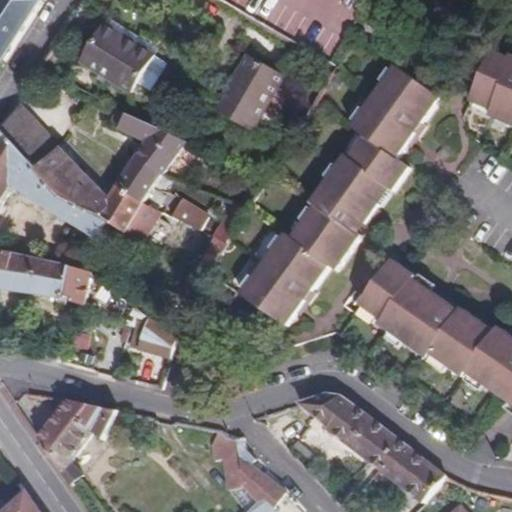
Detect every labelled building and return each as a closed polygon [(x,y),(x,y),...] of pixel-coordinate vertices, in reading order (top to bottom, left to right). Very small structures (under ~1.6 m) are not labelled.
[(0,77),(36,21),(49,0),(6,0),(0,10),(0,77)] [(131,97),(154,60),(104,29),(80,65),(131,97)] [(511,61),(505,58),(504,61),(487,54),(466,105),(470,107),(487,115),(486,120),(511,130),(511,61)] [(250,137),(285,83),(248,59),(213,114),(250,137)] [(273,325),(291,337),(300,322),(299,321),(305,311),(311,317),(320,303),(316,301),(333,277),(339,281),(372,233),(365,229),(374,215),(378,218),(391,200),(393,202),(410,177),(398,168),(408,153),(414,143),(418,146),(426,135),(421,132),(439,107),(393,76),(352,136),(365,145),(363,147),(351,164),(349,167),(346,164),(313,213),(316,216),(307,229),(296,245),(290,242),(245,305),(262,318),(265,314),(275,321),(273,325)] [(487,115),(470,107),(466,114),(484,122),(486,120),(487,115)] [(181,145),(158,132),(117,111),(113,121),(109,126),(149,147),(145,153),(168,167),(181,145)] [(57,148),(11,116),(1,134),(49,169),(60,151),(57,148)] [(49,169),(1,134),(0,135),(0,230),(31,184),(103,233),(113,214),(93,200),(49,169)] [(414,143),(408,153),(412,156),(418,146),(414,143)] [(346,161),(351,164),(363,147),(357,144),(346,161)] [(60,151),(49,169),(93,200),(106,184),(60,151)] [(151,197),(168,167),(145,153),(127,182),(151,197)] [(146,205),(151,197),(127,182),(120,194),(106,184),(93,200),(113,214),(133,228),(139,218),(149,225),(157,213),(146,205)] [(173,216),(203,232),(213,213),(183,198),(173,216)] [(365,229),(372,233),(380,220),(378,218),(374,215),(365,229)] [(301,227),(290,242),(296,245),(307,229),(301,227)] [(99,263),(0,246),(0,292),(86,306),(99,263)] [(511,341),(501,334),(497,339),(452,308),(451,307),(446,314),(433,306),(436,303),(433,300),(417,289),(419,285),(393,269),(362,316),(365,318),(381,328),(384,330),(382,333),(395,343),(410,353),(431,368),(434,363),(437,365),(454,377),(466,385),(469,381),(471,383),(487,393),(511,410),(511,341)] [(417,289),(433,300),(437,294),(421,282),(419,285),(417,289)] [(446,314),(451,307),(438,299),(436,303),(433,306),(446,314)] [(299,321),(300,322),(305,326),(311,317),(305,311),(299,321)] [(139,321),(137,328),(132,346),(171,360),(178,340),(151,314),(148,323),(144,322),(139,321)] [(262,318),(273,325),(275,321),(265,314),(262,318)] [(381,328),(365,318),(362,321),(378,333),(381,328)] [(407,358),(410,353),(395,343),(392,348),(407,358)] [(158,364),(158,392),(187,391),(186,364),(158,364)] [(450,382),(454,377),(437,365),(433,370),(450,382)] [(484,398),(487,393),(471,383),(467,387),(484,398)] [(425,505),(448,481),(348,408),(327,396),(301,406),(330,429),(328,432),(425,505)] [(100,442),(117,412),(65,401),(36,436),(71,486),(78,475),(69,469),(87,435),(100,442)] [(225,433),(209,430),(208,460),(218,460),(224,491),(225,490),(242,511),(258,511),(264,507),(254,495),(252,468),(250,466),(253,460),(241,442),(230,440),(225,433)] [(309,454),(322,444),(311,430),(298,440),(309,454)] [(271,511),(272,511),(285,493),(252,468),(254,495),(264,507),(258,511),(271,511)] [(39,511),(27,494),(5,511),(39,511)]
